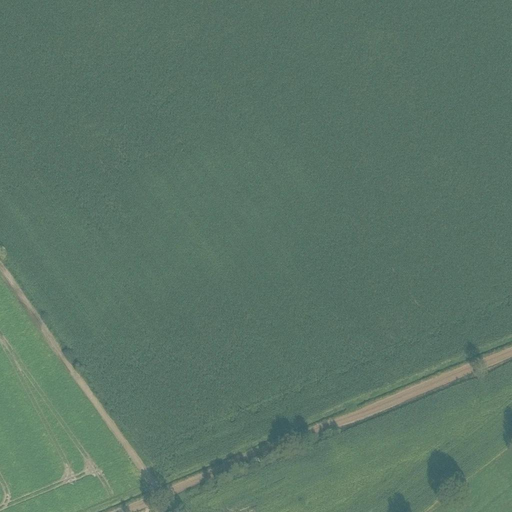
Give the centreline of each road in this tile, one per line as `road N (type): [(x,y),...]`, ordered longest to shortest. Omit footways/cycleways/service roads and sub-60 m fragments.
road 1 (track): [(511,350),(158,496)]
road 2 (track): [(0,267),(158,496)]
